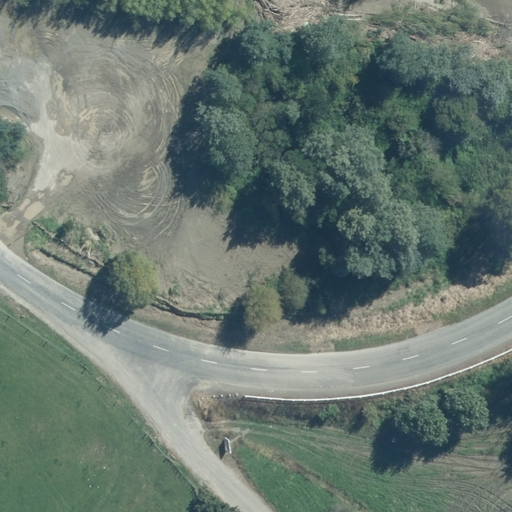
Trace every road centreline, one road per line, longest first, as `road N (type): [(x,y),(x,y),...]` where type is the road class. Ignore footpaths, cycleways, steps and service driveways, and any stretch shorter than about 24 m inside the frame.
road 1 (tertiary): [(511,316),(456,342),(364,367),(262,370),(148,344),(66,305),(0,261)]
road 2 (unknown): [(148,344),(175,394),(206,416),(511,504)]
